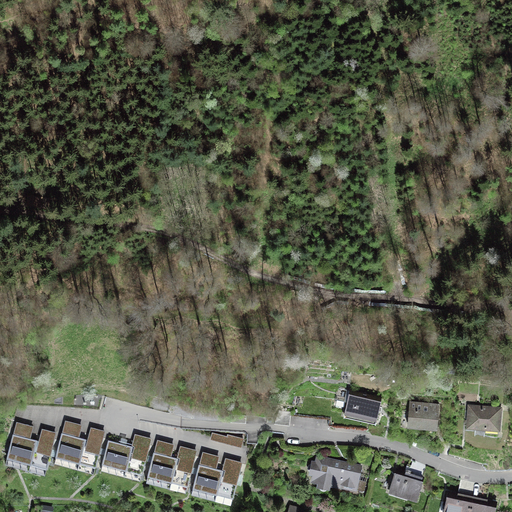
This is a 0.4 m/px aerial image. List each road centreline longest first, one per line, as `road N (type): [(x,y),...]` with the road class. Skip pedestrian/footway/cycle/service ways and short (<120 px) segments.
road 1 (track): [(0,207),(190,244),(293,287),(511,308)]
road 2 (residential): [(511,476),(475,476),(394,446),(272,427),(179,422),(121,409),(107,417),(25,413)]
